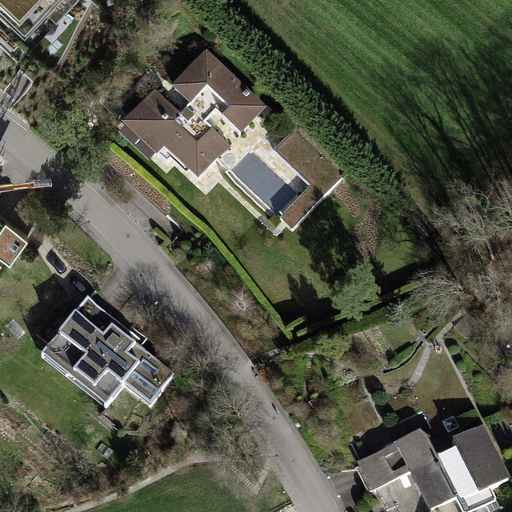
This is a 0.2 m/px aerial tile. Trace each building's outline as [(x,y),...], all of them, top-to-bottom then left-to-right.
[(0,0),(0,27),(28,53),(78,0),(0,0)] [(202,47),(167,85),(186,103),(203,85),(226,106),(217,116),(237,134),(264,106),(202,47)] [(150,90),(119,122),(152,153),(160,147),(192,176),(226,147),(209,127),(192,141),(170,122),(177,114),(150,90)] [(275,218),(288,231),(341,177),(292,128),(270,150),(306,187),(275,218)] [(0,270),(26,238),(0,217),(0,270)] [(88,303),(42,357),(106,405),(122,385),(150,405),(173,376),(139,349),(146,340),(133,329),(130,332),(115,320),(88,303)] [(424,430),(358,461),(373,492),(412,473),(430,511),(433,511),(459,500),(464,511),(476,511),(495,503),(489,490),(510,481),(484,426),(454,440),(458,449),(438,459),(424,430)]
